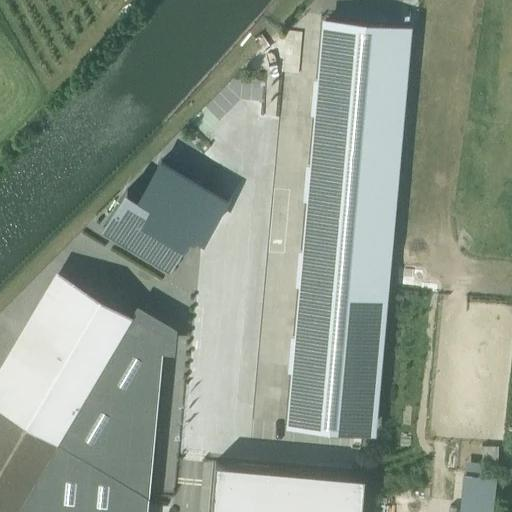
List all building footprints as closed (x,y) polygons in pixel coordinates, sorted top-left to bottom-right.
[(289,423),(368,430),(404,27),(325,20),(289,423)] [(207,133),(234,103),(223,93),(196,122),(207,133)] [(127,190),(104,228),(168,266),(182,242),(190,229),(202,237),(225,199),(161,161),(139,197),(127,190)] [(146,511),(163,332),(70,277),(0,394),(0,511),(146,511)] [(157,438),(153,493),(173,495),(175,457),(177,457),(179,439),(157,438)] [(276,464),(348,467),(348,447),(277,444),(276,464)] [(360,511),(364,475),(215,462),(210,511),(360,511)] [(475,473),(473,502),(494,503),(495,475),(475,473)]
